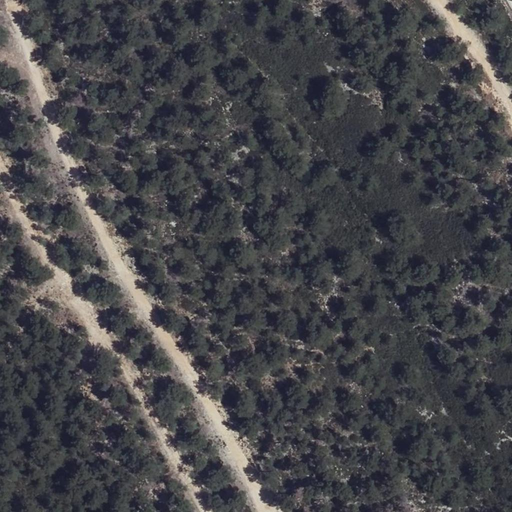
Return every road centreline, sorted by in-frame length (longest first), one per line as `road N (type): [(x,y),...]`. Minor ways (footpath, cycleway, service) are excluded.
road 1 (track): [(21,0),(68,147),(113,245),(278,511)]
road 2 (track): [(511,119),(430,0)]
